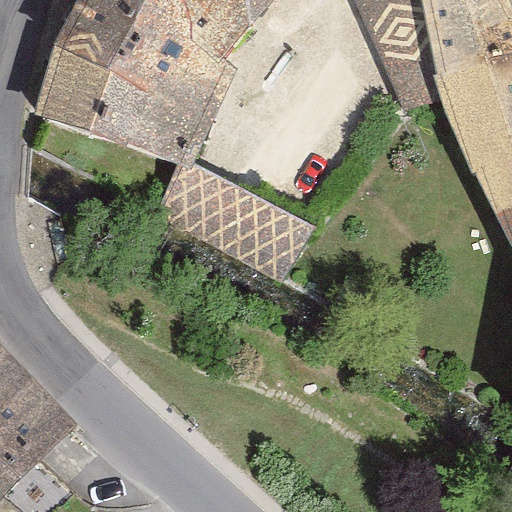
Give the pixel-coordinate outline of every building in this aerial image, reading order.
[(162,79),(221,102),(234,71),(225,64),(137,0),(84,0),(80,7),(58,49),(153,97),(162,79)] [(137,0),(225,64),(277,0),(137,0)] [(438,78),(423,0),(355,0),(405,111),(441,104),(434,79),(438,78)] [(423,0),(438,78),(511,59),(511,12),(508,5),(505,0),(423,0)] [(58,49),(48,80),(38,117),(181,167),(188,170),(221,102),(162,79),(153,97),(58,49)] [(511,59),(438,78),(434,79),(441,104),(495,218),(511,212),(511,59)] [(160,214),(282,281),(284,278),(309,232),(188,170),(181,167),(160,214)] [(511,212),(495,218),(511,253),(511,212)] [(0,350),(0,502),(75,432),(10,360),(0,350)]
